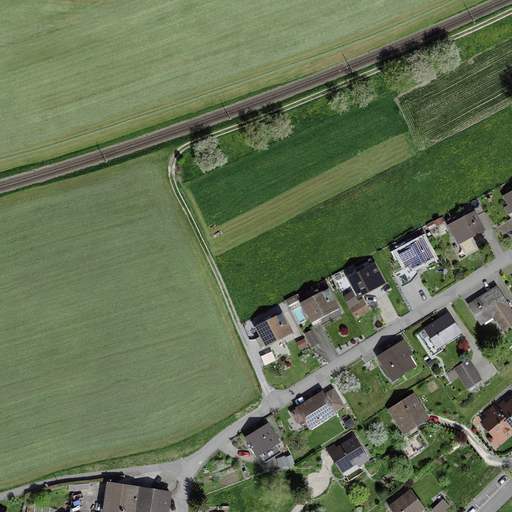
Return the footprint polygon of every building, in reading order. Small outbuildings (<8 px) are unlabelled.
[(511,192),(503,197),(508,206),(503,208),(507,216),(511,213),(511,192)] [(476,211),(448,226),(458,246),(486,231),(476,211)] [(511,229),(511,221),(498,228),(502,235),(511,229)] [(424,238),(396,253),(405,270),(411,267),(413,271),(436,259),(424,238)] [(376,264),(347,279),(354,291),(358,301),(363,298),(387,285),(376,264)] [(511,309),(497,285),(467,304),(481,326),(494,318),(504,333),(511,327),(511,309)] [(354,291),(343,297),(356,320),(371,312),(363,298),(358,301),(354,291)] [(333,295),(308,306),(316,323),(341,312),(333,295)] [(262,348),(291,332),(282,314),(272,319),(271,316),(265,319),(266,322),(257,327),(262,336),(257,339),(262,348)] [(448,314),(424,329),(437,350),(461,335),(448,314)] [(312,330),(304,334),(310,347),(318,343),(312,330)] [(304,338),(296,342),(300,350),(308,346),(304,338)] [(404,341),(376,359),(393,384),(417,368),(410,358),(414,355),(404,341)] [(272,352),(261,357),(265,366),(276,361),(272,352)] [(470,359),(447,374),(452,382),(459,377),(468,390),(484,379),(470,359)] [(323,392),(290,413),(297,424),(303,420),(311,432),(337,415),(336,412),(345,407),(333,389),(325,395),(323,392)] [(414,394),(388,410),(404,436),(430,419),(414,394)] [(482,423),(485,426),(497,441),(508,432),(511,428),(511,401),(505,408),(502,405),(496,410),(494,408),(489,413),(491,415),(482,423)] [(268,424),(244,439),(257,459),(281,444),(268,424)] [(334,444),(326,449),(341,475),(357,465),(359,468),(369,461),(354,437),(336,447),(334,444)] [(173,511),(176,495),(143,490),(112,486),(110,501),(108,511),(173,511)] [(410,490),(388,507),(391,511),(423,511),(425,511),(410,490)] [(70,511),(108,511),(110,501),(73,497),(70,511)] [(442,500),(432,510),(433,511),(446,511),(450,508),(442,500)]
